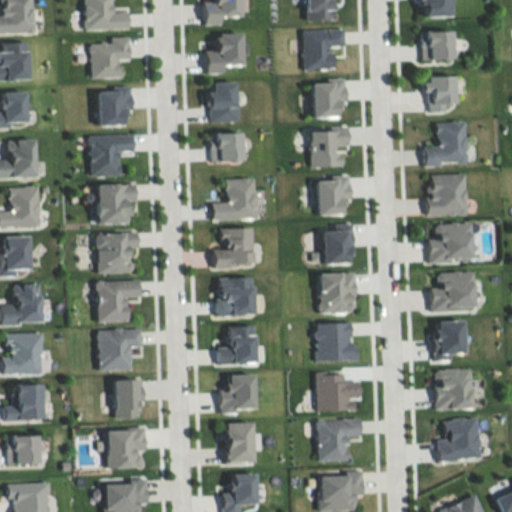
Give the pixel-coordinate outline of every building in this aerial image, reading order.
[(26,0),(27,19),(28,20),(29,27),(26,30),(22,30),(20,29),(0,29),(0,0),(26,0)] [(78,0),(106,0),(107,9),(122,9),(123,26),(80,27),(79,25),(78,23),(78,18),(79,16),(78,0)] [(245,0),(245,8),(234,8),(234,13),(215,13),(215,21),(200,21),(199,0),(245,0)] [(299,0),(327,0),(327,5),(326,5),(326,16),(300,17),(299,0)] [(444,0),(444,12),(417,12),(417,2),(413,2),(413,0),(444,0)] [(296,26),(338,24),(339,43),(323,43),(323,49),(328,49),(329,66),(297,67),(296,26)] [(418,27),(446,26),(446,56),(416,57),(416,43),(415,43),(414,36),(415,36),(415,29),(418,29),(418,27)] [(213,29),(235,28),(236,61),(217,61),(217,69),(202,69),(201,47),(211,47),(211,41),(209,41),(209,32),(213,32),(213,29)] [(105,34),(124,33),(125,57),(114,58),(114,63),(117,63),(118,75),(86,76),(85,59),(84,59),(84,55),(85,55),(85,51),(84,50),(84,45),(85,43),(85,41),(95,41),(96,39),(100,39),(101,40),(105,40),(105,34)] [(0,39),(21,39),(22,67),(23,68),(24,74),(21,78),(16,78),(15,76),(13,78),(9,78),(7,76),(7,77),(0,77),(0,39)] [(421,72),(447,72),(448,101),(444,102),(444,103),(439,103),(439,110),(424,110),(423,102),(422,102),(422,88),(415,88),(415,78),(421,78),(421,72)] [(305,79),(321,79),(321,75),(339,74),(339,99),(333,99),(334,106),(331,106),(331,113),(306,114),(305,79)] [(207,78),(229,77),(231,104),(233,103),(233,117),(205,118),(205,104),(203,104),(202,88),(207,88),(207,78)] [(91,88),(108,87),(108,84),(124,83),(124,91),(126,91),(126,107),(119,107),(119,112),(116,113),(116,121),(92,122),(91,88)] [(0,88),(19,88),(20,117),(3,118),(3,125),(0,125),(0,88)] [(430,120),(445,119),(445,117),(454,117),(454,119),(459,119),(460,150),(462,151),(462,157),(459,161),(453,161),(452,159),(435,160),(435,163),(418,163),(418,144),(432,143),(431,130),(430,130),(430,120)] [(303,127),(324,127),(324,124),(342,124),(342,143),(331,144),(331,150),(336,150),(336,164),(304,165),(303,127)] [(235,128),(236,157),(206,158),(206,145),(204,145),(204,130),(208,130),(208,128),(235,128)] [(83,132),(127,131),(128,149),(113,149),(113,161),(115,161),(115,172),(103,173),(103,174),(89,174),(89,173),(85,173),(84,144),(83,143),(82,136),(83,135),(83,132)] [(9,136),(29,136),(29,174),(0,174),(0,159),(5,159),(5,156),(2,156),(2,138),(9,138),(9,136)] [(424,172),(459,171),(459,191),(460,191),(461,196),(459,196),(460,203),(461,203),(461,210),(458,213),(452,213),(451,212),(448,212),(447,213),(443,213),(442,212),(420,213),(419,194),(423,194),(423,192),(420,190),(420,185),(424,180),(424,172)] [(308,177),(325,176),(325,173),(342,172),(343,197),(337,197),(337,201),(333,202),(334,211),(309,212),(308,177)] [(218,176),(235,175),(243,174),(243,175),(248,175),(249,205),(251,207),(251,213),(250,213),(250,217),(205,218),(204,199),(220,198),(220,188),(218,188),(218,176)] [(90,180),(130,179),(131,198),(119,198),(119,202),(123,202),(123,211),(120,211),(120,216),(119,217),(119,219),(92,219),(91,212),(90,212),(89,197),(90,197),(90,180)] [(3,186),(19,185),(19,184),(27,184),(32,184),(33,214),(34,215),(35,221),(34,221),(34,223),(0,224),(0,208),(5,208),(5,195),(3,195),(3,186)] [(430,221),(444,220),(443,219),(451,218),(451,220),(465,219),(465,233),(463,233),(464,247),(465,248),(465,253),(463,256),(458,256),(456,255),(455,257),(450,257),(448,256),(448,260),(421,260),(421,236),(431,236),(431,234),(427,230),(426,225),(430,221)] [(327,222),(346,221),(346,245),(343,245),(343,251),(340,251),(340,260),(315,261),(314,227),(327,227),(327,222)] [(212,224),(245,224),(245,251),(247,253),(247,258),(245,259),(224,260),(224,265),(207,265),(206,246),(218,246),(218,239),(212,239),(212,224)] [(91,230),(130,229),(130,245),(121,245),(122,256),(123,256),(127,260),(127,265),(124,268),(116,269),(115,270),(103,270),(103,269),(92,270),(90,245),(89,243),(88,233),(91,230)] [(0,231),(21,231),(22,264),(9,265),(10,272),(0,272),(0,231)] [(310,270),(334,268),(334,270),(347,269),(349,294),(344,294),(344,297),(348,300),(348,307),(345,310),(312,311),(312,308),(311,307),(310,302),(311,301),(310,270)] [(432,270),(446,269),(446,268),(454,268),(454,269),(466,268),(467,280),(465,280),(466,296),(467,297),(467,302),(464,306),(460,306),(459,304),(457,304),(456,306),(452,306),(450,304),(440,304),(440,308),(424,308),(423,285),(433,285),(433,282),(429,279),(429,273),(432,270)] [(211,275),(245,274),(246,310),(234,311),(234,313),(227,313),(227,311),(225,312),(225,313),(209,313),(209,296),(216,296),(216,293),(212,293),(211,275)] [(92,277),(96,276),(97,277),(133,276),(133,293),(118,294),(118,302),(121,302),(121,318),(91,318),(90,287),(89,284),(89,280),(92,277)] [(7,281),(15,281),(15,280),(26,280),(26,281),(34,280),(34,311),(36,311),(36,316),(33,320),(27,320),(26,318),(12,319),(12,322),(0,322),(0,302),(10,302),(10,300),(8,300),(7,295),(6,295),(6,285),(8,285),(7,281)] [(429,317),(454,316),(455,349),(442,350),(442,357),(427,357),(427,350),(425,350),(425,335),(426,335),(426,326),(429,325),(429,317)] [(309,321),(342,320),(343,333),(341,333),(341,340),(343,340),(343,345),(349,344),(349,358),(309,359),(308,349),(311,349),(310,344),(309,344),(309,341),(310,341),(310,337),(309,337),(307,335),(306,330),(308,328),(310,328),(309,321)] [(220,322),(247,322),(247,351),(249,353),(249,358),(247,362),(242,362),(240,360),(236,360),(236,361),(229,361),(228,360),(227,360),(227,362),(210,362),(210,344),(222,344),(222,340),(220,340),(220,322)] [(91,327),(107,326),(107,324),(117,324),(117,326),(135,326),(135,344),(124,344),(125,367),(93,368),(92,347),(90,345),(90,340),(92,338),(92,337),(90,336),(90,331),(91,329),(91,327)] [(0,329),(36,329),(37,338),(35,338),(35,347),(32,347),(33,360),(34,361),(34,367),(31,371),(27,372),(25,370),(25,372),(19,372),(18,371),(0,371),(0,354),(4,354),(4,349),(2,349),(1,343),(0,343),(0,329)] [(430,367),(436,366),(451,365),(451,366),(462,365),(462,368),(463,369),(464,374),(462,377),(463,404),(441,405),(441,406),(427,406),(427,385),(431,385),(431,380),(426,376),(426,370),(430,367)] [(308,371),(336,369),(337,380),(352,379),(352,396),(346,397),(346,407),(310,408),(308,371)] [(221,370),(247,370),(248,405),(231,405),(231,410),(214,411),(213,403),(212,389),(218,389),(218,380),(221,380),(221,370)] [(107,376),(135,375),(136,398),(131,399),(132,414),(109,415),(107,376)] [(9,381),(35,380),(35,403),(37,404),(37,409),(35,411),(35,417),(0,417),(0,402),(6,402),(5,390),(9,390),(9,381)] [(310,417),(351,415),(352,433),(339,433),(339,447),(340,447),(340,458),(310,459),(309,427),(308,426),(308,420),(310,417)] [(443,416),(457,415),(457,416),(469,415),(472,454),(431,458),(429,437),(437,436),(435,419),(444,418),(443,416)] [(249,462),(249,421),(223,421),(223,462),(249,462)] [(99,427),(118,427),(121,425),(138,424),(139,447),(128,448),(128,451),(132,451),(135,454),(136,460),(132,465),(100,466),(99,427)] [(4,432),(31,431),(32,461),(1,461),(0,433),(4,433),(4,432)] [(311,471),(338,470),(338,468),(355,467),(356,492),(346,493),(346,495),(349,498),(349,503),(346,508),(311,508),(311,496),(311,471)] [(225,470),(248,469),(248,480),(247,480),(248,500),(232,501),(233,511),(216,511),(216,490),(226,490),(225,486),(222,486),(222,477),(225,477),(225,470)] [(97,511),(97,480),(123,480),(123,477),(141,476),(142,501),(131,501),(131,504),(134,506),(135,511),(97,511)] [(1,481),(43,480),(43,490),(40,490),(41,501),(42,503),(42,509),(41,510),(41,511),(8,511),(8,505),(9,505),(9,499),(6,500),(6,496),(1,496),(1,481)] [(493,511),(486,495),(511,482),(511,511),(493,511)] [(467,491),(476,511),(431,511),(432,507),(437,504),(438,505),(467,491)]
